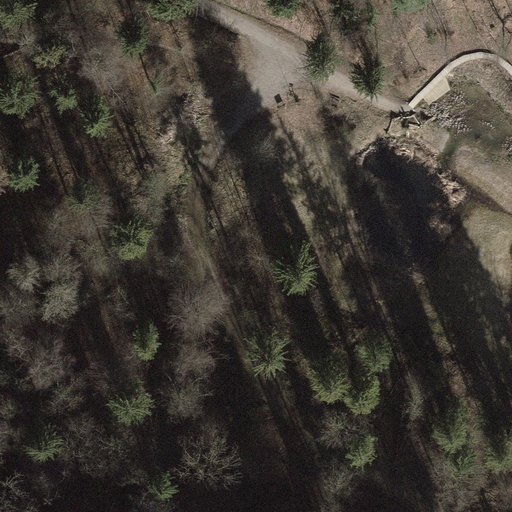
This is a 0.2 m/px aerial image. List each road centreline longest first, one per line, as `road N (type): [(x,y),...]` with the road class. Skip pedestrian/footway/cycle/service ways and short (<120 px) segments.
road 1 (track): [(285,47),(206,157),(193,197),(197,248),(243,344),(296,421),(431,511)]
road 2 (track): [(364,93),(413,45),(442,0)]
